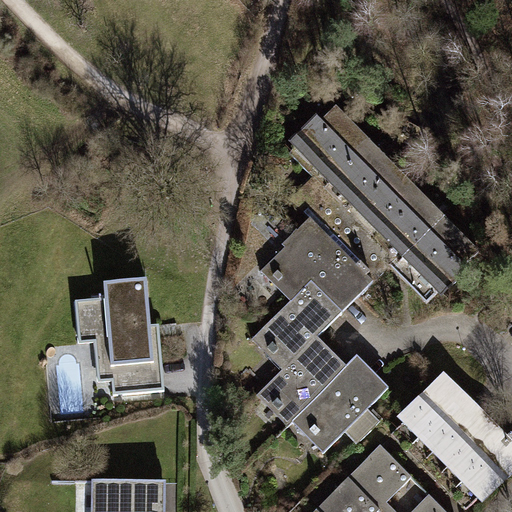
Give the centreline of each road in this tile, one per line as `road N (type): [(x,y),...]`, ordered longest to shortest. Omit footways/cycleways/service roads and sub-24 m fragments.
road 1 (track): [(242,152),(120,99),(15,0)]
road 2 (track): [(242,152),(209,358)]
road 3 (residential): [(511,371),(461,322),(373,354),(358,338)]
road 4 (track): [(286,0),(242,152)]
road 5 (residential): [(233,511),(213,455),(209,358)]
